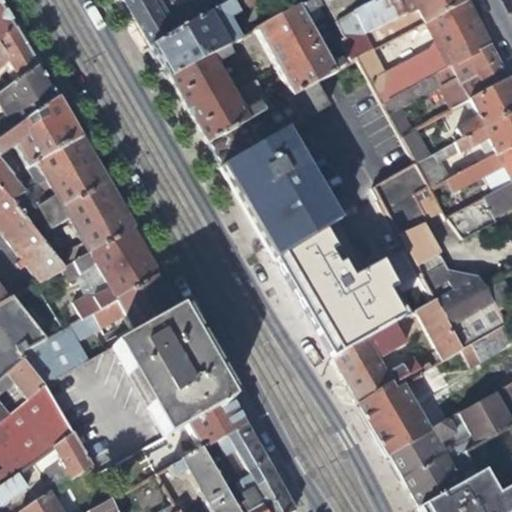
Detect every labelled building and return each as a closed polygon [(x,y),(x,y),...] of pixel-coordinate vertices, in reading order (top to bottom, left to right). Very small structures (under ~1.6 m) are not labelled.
[(206,16),(218,10),(214,3),(212,0),(115,0),(125,15),(137,36),(145,50),(206,16)] [(224,0),(218,0),(214,3),(218,10),(227,5),(224,0)] [(235,0),(229,4),(236,16),(265,0),(264,0),(235,0)] [(320,0),(333,25),(377,2),(375,0),(320,0)] [(410,7),(419,24),(462,2),(461,0),(380,0),(377,2),(333,25),(339,35),(360,34),(410,7)] [(472,21),(462,2),(419,24),(430,43),(425,51),(382,75),(379,77),(382,82),(391,98),(392,97),(408,89),(424,81),(448,68),(487,48),(472,21)] [(237,17),(236,16),(229,4),(227,5),(218,10),(206,16),(215,30),(237,17)] [(0,39),(12,27),(0,6),(0,39)] [(277,96),(280,102),(311,83),(328,73),(295,11),(276,21),(250,34),(283,92),(277,96)] [(215,30),(206,16),(145,50),(153,64),(163,80),(223,49),(225,48),(215,30)] [(0,138),(54,100),(32,62),(12,27),(0,39),(0,235),(39,284),(57,273),(62,271),(11,206),(0,192),(0,138)] [(454,79),(466,103),(505,83),(497,67),(487,48),(448,68),(454,79)] [(227,57),(223,49),(163,80),(184,116),(202,147),(264,110),(249,84),(226,97),(210,66),(227,57)] [(372,55),(369,50),(352,59),(355,64),(372,55)] [(378,65),(372,55),(355,64),(361,74),(378,65)] [(382,75),(378,65),(361,74),(378,105),(391,98),(382,82),(379,77),(382,75)] [(429,92),(454,79),(448,68),(424,81),(429,92)] [(264,110),(202,147),(209,160),(215,170),(277,133),(324,106),(311,83),(280,102),(264,110)] [(465,103),(474,121),(478,128),(511,109),(511,95),(505,83),(466,103),(465,103)] [(414,100),(408,89),(392,97),(398,108),(414,100)] [(405,121),(398,108),(392,97),(391,98),(378,105),(397,139),(410,132),(405,121)] [(37,188),(32,180),(18,188),(0,163),(0,153),(12,146),(27,172),(34,168),(77,140),(67,122),(54,100),(0,138),(0,192),(11,206),(24,197),(37,188)] [(482,141),(492,158),(492,157),(511,146),(511,109),(478,128),(476,129),(482,141)] [(451,133),(452,135),(455,141),(460,138),(476,129),(478,128),(474,121),(451,133)] [(460,138),(467,149),(482,141),(476,129),(460,138)] [(414,130),(410,132),(397,139),(411,165),(425,157),(428,155),(423,147),(414,130)] [(277,133),(215,170),(233,201),(259,245),(270,264),(302,246),(310,241),(332,228),(277,133)] [(440,139),(423,147),(428,155),(429,155),(445,146),(448,145),(455,141),(452,135),(447,138),(444,140),(440,139)] [(454,156),(467,149),(460,138),(455,141),(448,145),(454,156)] [(66,254),(72,265),(131,232),(119,212),(104,186),(86,155),(77,140),(34,168),(44,184),(54,201),(35,213),(24,197),(11,206),(29,230),(42,222),(49,233),(67,223),(80,246),(66,254)] [(449,155),(445,146),(429,155),(434,163),(449,155)] [(498,168),(508,185),(511,183),(511,146),(492,157),(498,168)] [(440,185),(425,157),(411,165),(412,167),(424,189),(426,193),(440,185)] [(473,167),(479,178),(498,168),(492,157),(492,158),(473,167)] [(446,170),(451,180),(463,173),(458,163),(446,170)] [(382,213),(424,189),(412,167),(369,189),(376,203),(382,213)] [(448,195),(479,178),(473,167),(463,173),(451,180),(442,184),(448,195)] [(37,188),(44,184),(34,168),(27,172),(32,180),(37,188)] [(479,178),(488,196),(508,185),(498,168),(479,178)] [(511,206),(511,183),(508,185),(488,196),(479,200),(489,218),(511,206)] [(432,204),(448,195),(442,184),(440,185),(426,193),(432,204)] [(491,222),(489,218),(479,200),(441,221),(456,241),(491,222)] [(310,241),(317,254),(321,251),(345,237),(344,235),(340,229),(338,225),(332,228),(310,241)] [(402,250),(419,282),(431,303),(439,317),(444,327),(458,352),(501,327),(493,312),(487,303),(480,289),(460,282),(448,278),(419,225),(396,238),(402,250)] [(70,305),(79,321),(156,277),(144,256),(131,232),(72,265),(62,271),(57,273),(63,284),(84,273),(91,264),(106,291),(90,299),(82,298),(70,305)] [(345,237),(321,251),(325,259),(327,258),(350,245),(345,237)] [(310,241),(302,246),(310,258),(317,254),(310,241)] [(431,303),(419,282),(344,326),(342,322),(345,319),(345,317),(343,314),(372,298),(365,286),(359,275),(356,270),(349,259),(332,268),(327,258),(325,259),(321,251),(317,254),(310,258),(302,246),(270,264),(280,280),(287,294),(295,308),(307,328),(319,348),(328,364),(365,342),(389,328),(394,325),(405,319),(412,314),(431,303)] [(382,262),(365,271),(359,275),(365,286),(387,272),(382,262)] [(363,267),(356,270),(359,275),(365,271),(363,267)] [(122,318),(132,336),(176,311),(164,290),(156,277),(79,321),(65,329),(43,342),(17,357),(20,361),(41,387),(86,362),(76,344),(122,318)] [(497,280),(480,289),(487,303),(493,312),(511,301),(511,297),(509,293),(503,291),(497,280)] [(10,300),(6,302),(0,305),(0,336),(17,357),(43,342),(10,300)] [(439,363),(456,353),(458,352),(444,327),(439,317),(431,303),(412,314),(439,363)] [(163,440),(185,428),(230,404),(209,367),(176,311),(132,336),(109,348),(163,440)] [(397,332),(394,325),(389,328),(393,335),(397,332)] [(509,341),(501,327),(458,352),(456,353),(466,370),(511,345),(509,341)] [(399,346),(393,335),(389,328),(365,342),(376,360),(399,346)] [(0,378),(4,375),(20,361),(17,357),(0,336),(0,378)] [(376,360),(365,342),(328,364),(339,381),(353,406),(390,384),(385,376),(380,368),(376,360)] [(422,354),(411,361),(415,369),(426,362),(422,354)] [(20,361),(4,375),(13,387),(25,401),(42,388),(41,387),(20,361)] [(415,369),(411,361),(401,366),(406,374),(415,369)] [(401,366),(385,376),(390,384),(396,381),(406,374),(401,366)] [(430,368),(399,386),(411,407),(430,396),(442,389),(430,368)] [(0,397),(13,387),(4,375),(0,378),(0,397)] [(421,426),(411,407),(399,386),(396,381),(390,384),(353,406),(370,435),(383,458),(426,433),(421,426)] [(508,424),(511,421),(511,392),(508,385),(491,395),(508,424)] [(0,482),(14,473),(37,457),(53,446),(72,433),(42,388),(25,401),(8,415),(0,420),(0,482)] [(479,392),(440,415),(444,423),(455,416),(483,400),(479,392)] [(508,424),(491,395),(483,400),(455,416),(458,422),(471,446),(508,424)] [(185,428),(198,452),(244,427),(238,418),(230,404),(185,428)] [(444,423),(440,415),(421,426),(426,433),(444,423)] [(447,429),(458,422),(455,416),(444,423),(447,429)] [(451,436),(447,429),(444,423),(426,433),(383,458),(400,487),(412,507),(414,510),(472,476),(459,453),(441,463),(439,459),(442,457),(436,445),(451,436)] [(254,446),(244,427),(198,452),(154,476),(171,504),(174,511),(292,511),(277,484),(254,446)] [(49,470),(60,487),(89,466),(72,433),(53,446),(37,457),(45,473),(49,470)] [(60,487),(49,494),(58,511),(89,511),(108,502),(95,477),(89,466),(60,487)] [(480,471),(472,476),(414,510),(414,511),(505,511),(511,508),(511,480),(492,492),(480,471)] [(14,473),(0,482),(0,501),(22,485),(14,473)] [(58,511),(49,494),(21,511),(58,511)] [(130,511),(121,495),(108,502),(112,511),(130,511)] [(112,511),(108,502),(89,511),(112,511)]
